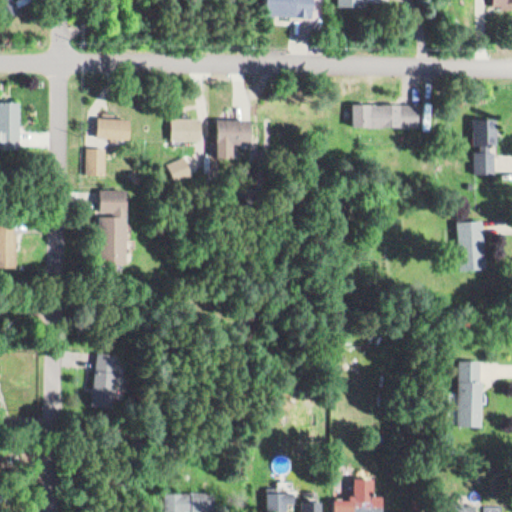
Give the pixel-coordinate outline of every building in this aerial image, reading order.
[(0,0),(16,0),(19,4),(5,12),(0,3),(0,0)] [(311,0),(310,11),(261,6),(261,0),(311,0)] [(511,0),(493,0),(494,8),(511,8),(511,0)] [(0,94),(18,95),(16,125),(0,125),(0,94)] [(353,100),(352,123),(419,124),(420,101),(353,100)] [(98,115),(96,133),(127,136),(129,117),(98,115)] [(475,115),(474,142),(480,142),(480,146),(476,146),(476,165),(495,166),(496,147),(493,147),(493,142),(496,142),(497,116),(475,115)] [(201,141),(201,117),(174,117),(174,141),(201,141)] [(216,119),(214,155),(231,155),(231,141),(246,141),(247,120),(216,119)] [(106,144),(105,171),(87,170),(88,143),(106,144)] [(186,155),(193,169),(178,177),(171,163),(186,155)] [(101,187),(100,207),(110,207),(110,214),(101,213),(100,260),(123,261),(124,188),(101,187)] [(0,216),(13,217),(11,258),(0,257),(0,216)] [(482,217),(486,266),(463,268),(458,220),(482,217)] [(97,350),(89,397),(108,401),(116,353),(97,350)] [(480,357),(479,378),(482,378),(480,426),(454,425),(457,356),(480,357)] [(353,475),(353,511),(381,511),(381,493),(372,493),(372,475),(353,475)] [(269,484),(268,511),(323,511),(323,497),(295,497),(296,485),(269,484)] [(167,490),(167,509),(215,510),(215,490),(167,490)] [(474,502),(474,511),(442,511),(442,501),(474,502)] [(483,502),(483,511),(501,511),(501,502),(483,502)]
